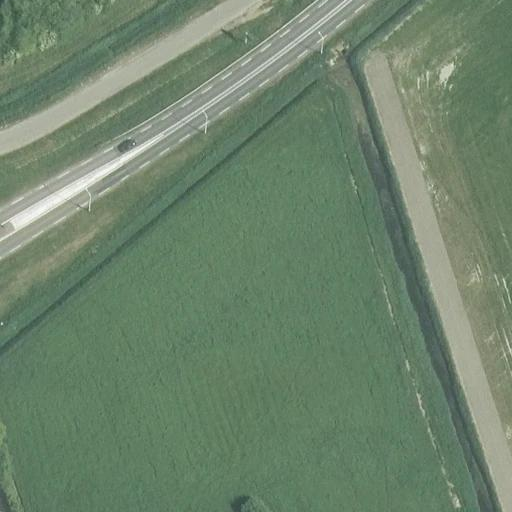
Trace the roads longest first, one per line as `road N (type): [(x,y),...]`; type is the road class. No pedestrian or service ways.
road 1 (secondary): [(50,203),(285,51),(348,0)]
road 2 (unclassified): [(0,140),(50,124),(242,0)]
